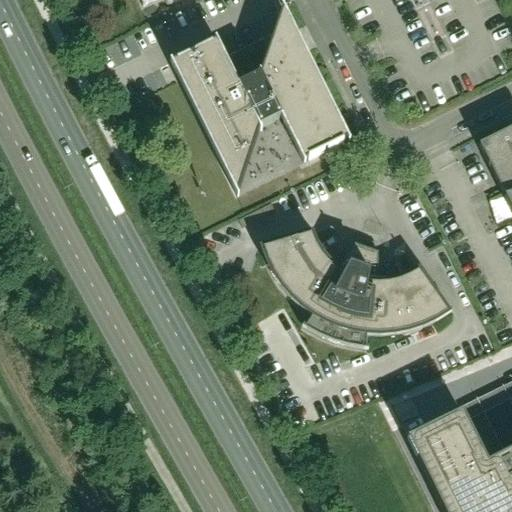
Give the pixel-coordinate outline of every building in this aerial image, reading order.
[(138,0),(143,8),(159,0),(138,0)] [(217,43),(171,66),(179,82),(237,199),(260,130),(281,120),(303,164),(348,142),(305,55),(282,8),(281,9),(282,11),(260,76),(259,74),(258,75),(260,78),(239,88),(238,87),(217,43)] [(511,130),(478,147),(504,199),(489,203),(496,227),(511,218),(511,130)] [(449,315),(431,289),(430,290),(418,273),(410,279),(409,278),(398,282),(387,284),(377,285),(378,254),(371,252),(372,251),(373,249),(374,248),(374,246),(373,244),(373,243),(372,242),(370,241),(369,241),(367,240),(365,241),(364,241),(363,242),(362,243),(361,244),(361,245),(361,246),(361,247),(361,248),(354,246),(336,270),(328,263),(322,255),(316,245),(315,245),(311,236),(291,242),(291,240),(261,249),(266,264),(273,277),(281,289),(290,300),(301,310),(312,318),(304,330),(319,339),(333,345),(348,349),(365,352),(367,337),(380,338),(395,337),(409,334),(423,329),(436,323),(449,315)] [(511,511),(511,453),(491,464),(491,465),(487,467),(462,415),(407,442),(441,511),(511,511)]
